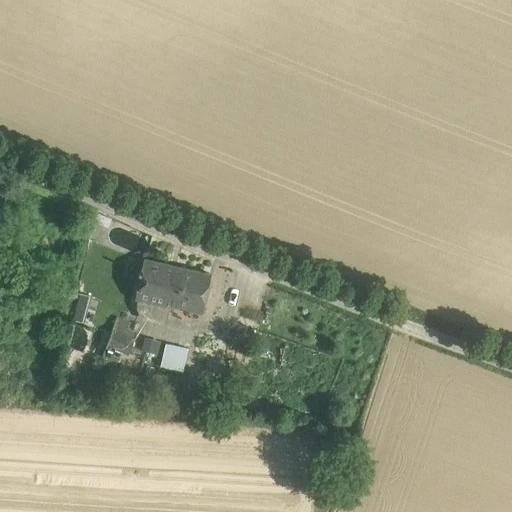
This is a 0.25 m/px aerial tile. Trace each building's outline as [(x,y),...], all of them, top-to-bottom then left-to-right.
[(172,266),(145,260),(136,299),(163,305),(172,266)] [(211,274),(172,266),(163,305),(203,313),(211,274)] [(112,331),(104,355),(119,361),(123,350),(129,353),(134,340),(112,331)] [(142,348),(160,353),(164,341),(146,335),(142,348)] [(177,346),(166,343),(161,366),(172,368),(177,346)] [(188,348),(177,346),(172,368),(183,370),(188,348)]
